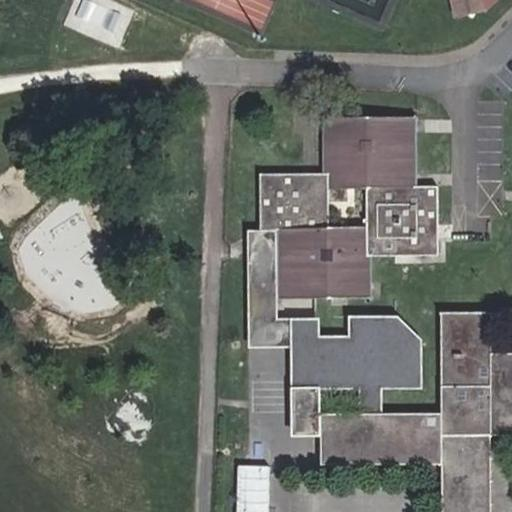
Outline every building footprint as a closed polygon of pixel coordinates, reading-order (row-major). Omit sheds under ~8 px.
[(469,0),(441,0),(448,24),(474,17),(472,9),(469,0)] [(469,0),(472,9),(476,8),(481,5),(486,1),(486,0),(469,0)] [(277,229),(278,297),(371,295),(370,256),(438,254),(438,238),(438,226),(437,183),(416,184),(415,117),(325,118),(325,171),(260,174),(260,230),(277,229)] [(291,342),(293,432),(314,432),(313,383),(313,342),(312,322),(270,323),(268,242),(247,243),(249,343),(291,342)] [(511,351),(490,352),(490,312),(439,312),(440,412),(376,413),(375,382),(415,381),(414,341),(393,321),(352,322),(353,342),(313,342),(313,383),(363,382),(364,413),(320,414),(320,462),(441,464),(440,511),(489,511),(490,434),(511,433),(511,351)] [(242,469),(239,511),(277,511),(279,471),(242,469)]
